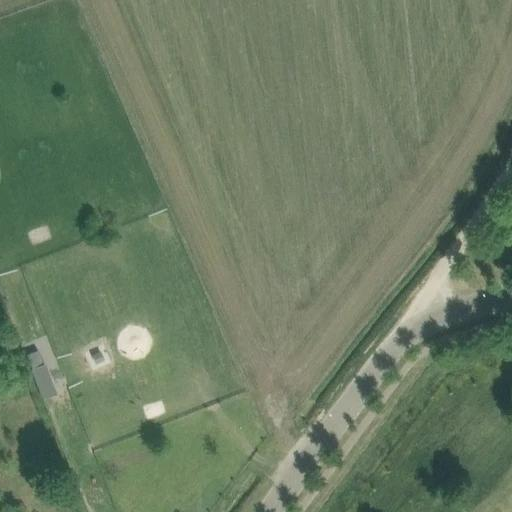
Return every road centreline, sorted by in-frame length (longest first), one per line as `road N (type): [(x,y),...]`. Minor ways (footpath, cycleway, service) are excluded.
road 1 (residential): [(267,511),(393,343),(428,317),(511,292)]
road 2 (track): [(428,317),(446,265),(511,169)]
